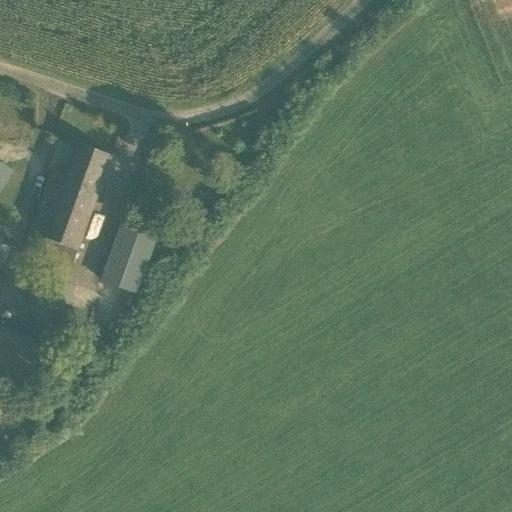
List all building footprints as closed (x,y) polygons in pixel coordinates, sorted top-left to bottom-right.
[(103,182),(112,156),(80,144),(69,176),(54,171),(25,254),(70,271),(93,209),(103,182)] [(0,193),(14,172),(0,163),(0,193)] [(136,294),(157,235),(124,223),(102,281),(136,294)] [(0,271),(11,248),(2,244),(5,237),(0,234),(0,271)] [(0,375),(40,393),(59,353),(0,326),(0,375)]
